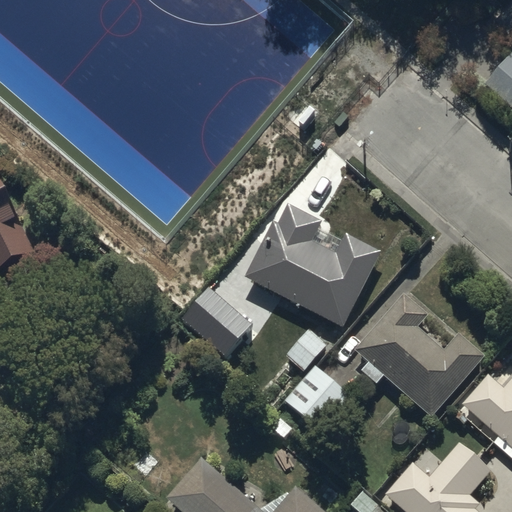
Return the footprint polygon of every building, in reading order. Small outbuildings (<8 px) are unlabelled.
[(511,0),(510,0),(493,20),(511,36),(511,0)] [(511,54),(510,53),(482,85),(511,110),(511,54)] [(3,164),(0,165),(0,266),(35,249),(19,217),(27,214),(3,164)] [(310,241),(319,220),(283,202),(245,279),(342,328),(381,250),(343,233),(335,252),(310,241)] [(211,286),(193,324),(218,336),(221,329),(239,338),(254,307),(211,286)] [(428,315),(403,294),(357,348),(370,359),(360,371),(374,383),(382,374),(431,416),(483,354),(457,332),(442,350),(416,328),(428,315)] [(325,346),(307,330),(285,355),(302,371),(325,346)] [(355,399),(313,366),(285,401),(326,435),(355,399)] [(511,372),(501,386),(487,374),(460,405),(511,450),(511,372)] [(491,469),(458,442),(442,461),(426,448),(386,495),(405,511),(478,511),(475,509),(479,503),(470,496),(491,469)] [(325,511),(294,484),(287,493),(285,491),(261,510),(256,506),(259,503),(252,497),(249,500),(202,457),(166,497),(182,511),(325,511)] [(378,505),(362,492),(351,505),(359,511),(382,511),(376,507),(378,505)]
